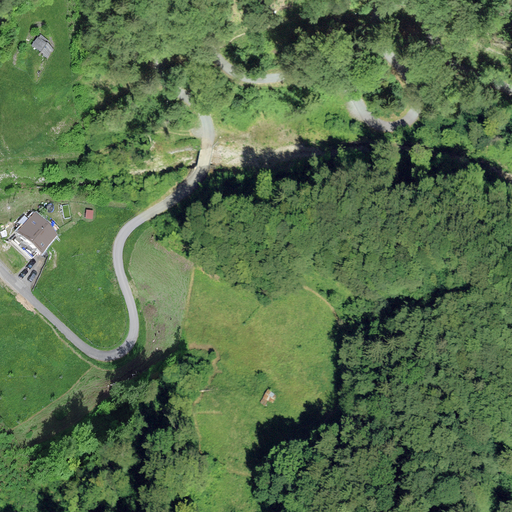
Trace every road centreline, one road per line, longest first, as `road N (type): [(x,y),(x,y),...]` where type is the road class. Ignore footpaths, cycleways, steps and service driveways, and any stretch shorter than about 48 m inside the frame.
road 1 (unclassified): [(0,268),(90,352),(122,350),(134,324),(119,243),(190,183),(206,141),(196,102),(162,76),(163,48),(189,35),(243,76),(338,76),(375,123),(399,126),(415,112),(417,91),(375,32),(378,10),(397,0)]
road 2 (unclassified): [(405,0),(422,11),(449,62),(511,90)]
